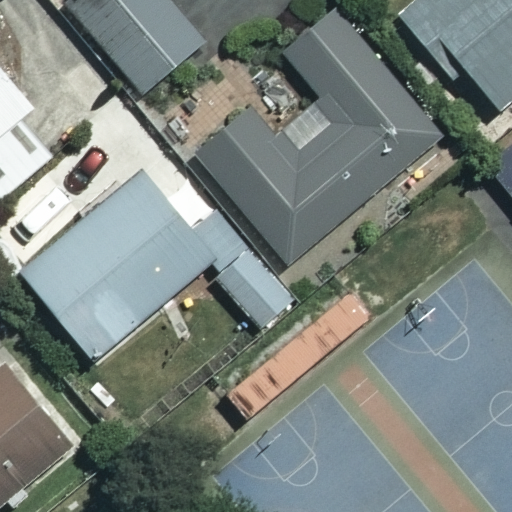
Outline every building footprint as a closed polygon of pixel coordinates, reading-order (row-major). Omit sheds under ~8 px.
[(200,39),(166,0),(67,0),(62,4),(137,92),(200,39)] [(435,131),(324,7),(274,51),(320,103),(279,139),(250,107),(192,159),(285,264),(435,131)] [(0,195),(47,157),(21,125),(34,114),(0,72),(0,195)] [(511,146),(490,165),(511,191),(511,146)] [(203,264),(134,175),(11,269),(80,358),(203,264)] [(289,301),(242,246),(207,275),(254,331),(289,301)] [(0,503),(62,446),(0,378),(0,503)]
